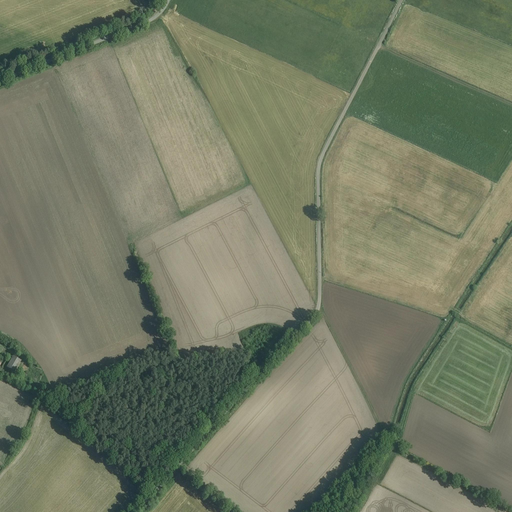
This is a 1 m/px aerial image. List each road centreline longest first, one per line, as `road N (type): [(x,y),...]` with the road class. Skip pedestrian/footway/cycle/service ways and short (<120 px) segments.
road 1 (unclassified): [(401,0),(320,158),(319,308),(137,511)]
road 2 (track): [(319,308),(392,445),(511,509)]
road 3 (unclassified): [(168,0),(147,21),(0,80)]
road 4 (track): [(378,46),(511,105)]
